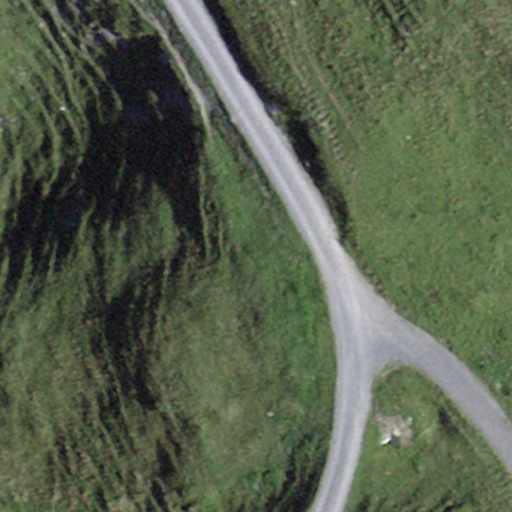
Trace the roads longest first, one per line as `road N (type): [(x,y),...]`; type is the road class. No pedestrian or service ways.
road 1 (track): [(511,447),(436,362),(352,295),(183,0)]
road 2 (track): [(352,295),(352,428),(326,511)]
